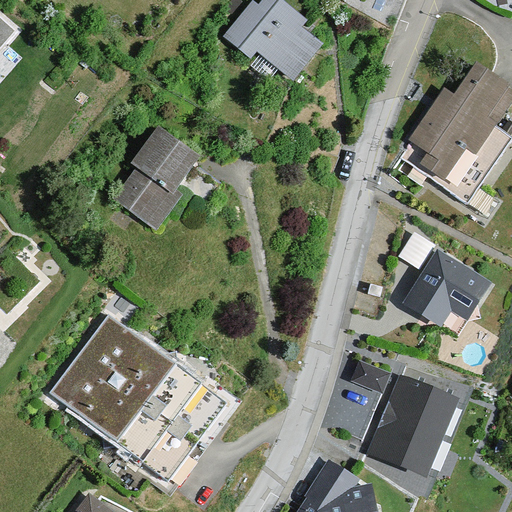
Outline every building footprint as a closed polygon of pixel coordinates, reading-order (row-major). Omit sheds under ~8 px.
[(275,0),(264,0),(230,41),(284,86),(323,41),(275,0)] [(0,69),(23,45),(0,23),(0,69)] [(464,211),(511,153),(511,145),(496,132),(511,113),(511,94),(480,68),(403,161),(464,211)] [(214,169),(167,134),(114,202),(160,238),(214,169)] [(443,251),(399,305),(440,339),(453,323),(471,337),(502,299),(443,251)] [(4,274),(0,270),(0,334),(3,338),(57,284),(25,252),(4,274)] [(234,410),(109,320),(49,403),(174,493),(234,410)] [(362,359),(355,379),(386,390),(393,371),(362,359)] [(460,404),(399,376),(366,457),(427,483),(460,404)] [(329,463),(302,511),(379,511),(375,491),(329,463)] [(112,511),(90,497),(80,511),(112,511)]
